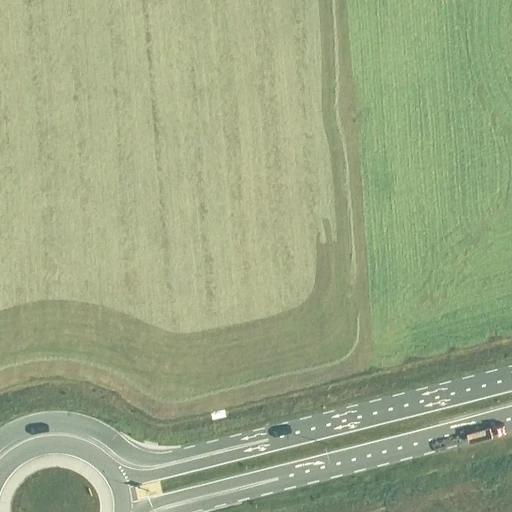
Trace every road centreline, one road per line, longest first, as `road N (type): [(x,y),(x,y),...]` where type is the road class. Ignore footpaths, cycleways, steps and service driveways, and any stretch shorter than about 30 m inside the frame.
road 1 (trunk): [(256,484),(511,421)]
road 2 (trunk): [(511,379),(258,444)]
road 3 (trunk): [(258,444),(114,479)]
road 4 (primary): [(126,455),(98,432),(66,422),(18,428),(0,440)]
road 5 (primary): [(114,479),(100,460),(68,445),(33,447),(0,471)]
road 6 (trunk): [(258,444),(158,460),(126,455)]
road 7 (trunk): [(130,511),(233,482),(256,484)]
